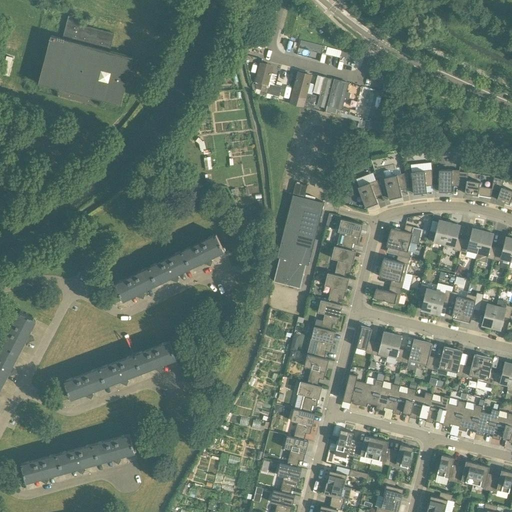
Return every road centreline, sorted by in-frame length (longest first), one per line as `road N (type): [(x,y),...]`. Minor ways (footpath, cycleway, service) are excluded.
road 1 (residential): [(511,351),(356,311)]
road 2 (residential): [(71,289),(129,313),(217,274)]
road 3 (residential): [(167,385),(70,411),(21,386)]
road 4 (tertiary): [(511,106),(378,40)]
road 5 (residential): [(511,221),(433,206),(376,219)]
road 6 (unclassified): [(271,55),(358,77),(378,40)]
road 7 (residential): [(126,478),(107,474),(27,493),(0,483)]
